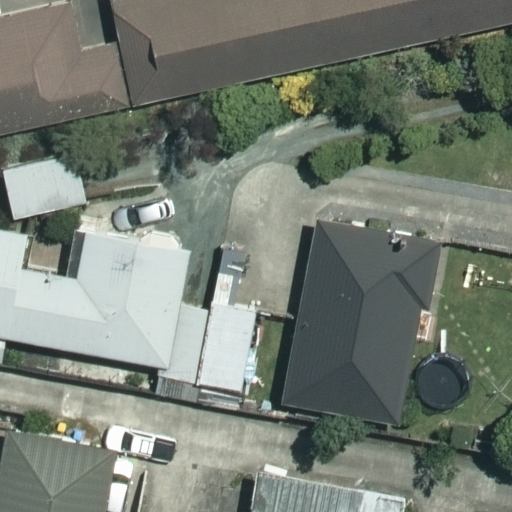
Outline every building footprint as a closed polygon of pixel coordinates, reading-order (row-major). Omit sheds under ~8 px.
[(511,0),(127,0),(0,25),(0,127),(511,26),(511,0)] [(80,195),(71,145),(0,157),(0,162),(8,208),(80,195)] [(427,229),(312,207),(277,389),(391,411),(427,229)] [(23,225),(0,220),(0,325),(164,356),(162,366),(241,381),(255,303),(176,288),(186,237),(83,218),(73,268),(17,258),(23,225)] [(107,511),(122,447),(19,424),(0,507),(0,511),(107,511)] [(348,511),(355,476),(248,457),(238,511),(348,511)]
